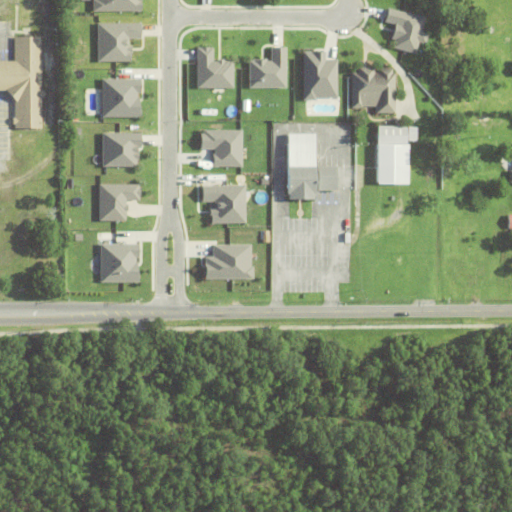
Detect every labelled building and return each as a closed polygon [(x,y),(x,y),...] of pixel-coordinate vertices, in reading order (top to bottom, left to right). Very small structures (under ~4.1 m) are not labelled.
[(91,0),(92,11),(139,11),(139,0),(91,0)] [(414,53),(417,42),(425,44),(428,34),(420,32),(424,17),(387,8),(383,22),(395,25),(389,47),(414,53)] [(95,23),(96,62),(129,61),(129,39),(139,39),(139,23),(95,23)] [(44,91),(44,99),(41,99),(42,130),(15,130),(15,126),(12,126),(12,120),(14,120),(15,105),(11,99),(5,92),(0,92),(0,62),(14,62),(14,38),(41,38),(41,91),(44,91)] [(195,88),(231,88),(232,60),(212,60),(212,47),(195,47),(195,88)] [(247,89),(285,88),(284,47),(269,48),(269,60),(247,60),(247,89)] [(335,59),(324,59),(324,51),(301,52),(302,99),(336,99),(335,59)] [(350,107),(374,107),(374,113),(392,113),(393,68),(374,68),(374,67),(351,67),(350,107)] [(139,79),(100,79),(100,117),(138,117),(137,93),(139,93),(139,79)] [(377,128),(407,128),(407,147),(377,147),(377,128)] [(240,167),(241,130),(200,129),(199,149),(211,149),(211,167),(240,167)] [(137,167),(137,133),(100,133),(100,167),(137,167)] [(375,150),(392,150),(392,186),(376,186),(375,150)] [(317,192),(317,189),(315,189),(314,173),(317,172),(317,168),(336,167),(337,192),(317,192)] [(305,196),(303,196),(303,198),(297,198),(297,196),(296,196),(296,198),(290,198),(290,196),(286,196),(286,169),(314,169),(315,196),(311,196),(311,198),(305,198),(305,196)] [(97,221),(125,221),(125,200),(138,201),(139,184),(98,184),(97,221)] [(201,201),(209,201),(210,224),(245,223),(244,184),(200,185),(201,201)] [(137,282),(136,244),(98,244),(99,283),(137,282)] [(250,244),(210,245),(210,257),(203,257),(203,280),(251,279),(250,244)]
